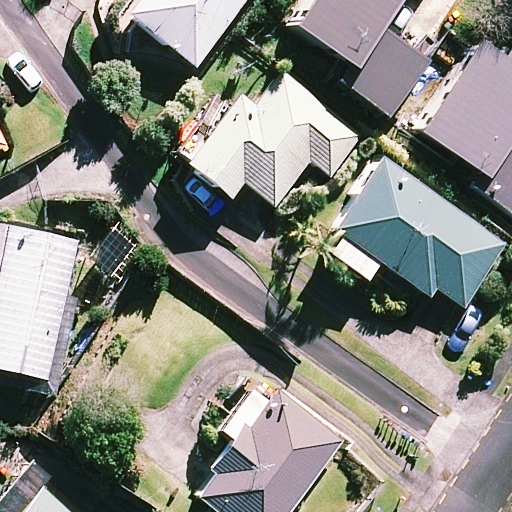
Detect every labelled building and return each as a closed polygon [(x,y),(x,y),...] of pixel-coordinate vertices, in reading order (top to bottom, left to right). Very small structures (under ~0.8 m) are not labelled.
[(243,0),(137,0),(121,22),(188,73),(243,0)] [(398,0),(309,0),(284,37),(339,75),(329,89),(381,125),(419,69),(373,37),(398,0)] [(511,137),(511,67),(479,45),(413,142),(473,183),(467,191),(511,220),(511,146),(507,144),(511,137)] [(356,141),(274,79),(247,113),(228,99),(175,169),(223,205),(237,187),(269,211),(304,165),(325,180),(356,141)] [(360,287),(371,269),(426,304),(431,295),(460,314),(500,250),(372,169),(315,259),(360,287)] [(67,247),(0,235),(0,394),(40,401),(67,247)] [(288,511),(338,447),(254,383),(212,438),(227,449),(186,503),(196,511),(288,511)] [(49,511),(29,495),(14,511),(49,511)]
